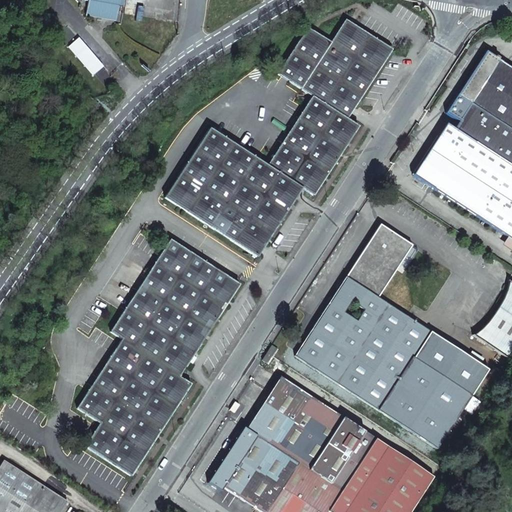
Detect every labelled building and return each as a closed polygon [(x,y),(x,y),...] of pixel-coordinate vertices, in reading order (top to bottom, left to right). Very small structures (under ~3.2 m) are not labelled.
[(209,128),(164,198),(256,258),(268,240),(290,206),(301,189),(313,196),(324,179),(347,143),(358,127),(346,119),(391,50),(345,20),(330,43),(307,28),(277,74),(311,96),(266,166),(209,128)] [(511,69),(485,51),(456,95),(469,103),(453,129),(511,167),(511,69)] [(91,99),(85,106),(93,113),(99,106),(91,99)] [(445,124),(411,175),(511,240),(511,167),(453,129),(445,124)] [(379,223),(344,277),(377,298),(412,245),(379,223)] [(99,423),(84,446),(130,476),(135,470),(157,435),(181,399),(190,384),(179,377),(191,358),(205,336),(228,302),(239,285),(169,240),(109,332),(121,339),(76,408),(99,423)] [(377,298),(344,277),(293,356),(436,449),(471,396),(412,357),(429,331),(377,298)] [(511,350),(511,283),(508,281),(508,282),(506,289),(505,290),(505,292),(503,296),(502,297),(502,298),(501,300),(494,311),(488,319),(487,321),(485,323),(485,324),(479,330),(472,336),(507,359),(511,350)] [(278,350),(271,346),(266,353),(273,357),(278,350)] [(266,353),(261,360),(267,364),(273,357),(266,353)] [(269,365),(277,371),(281,366),(272,361),(269,365)] [(279,377),(245,429),(243,428),(223,458),(305,511),(409,511),(432,476),(279,377)] [(235,402),(229,410),(234,414),(240,405),(235,402)] [(305,511),(223,458),(207,483),(220,491),(222,488),(231,494),(224,505),(235,511),(305,511)] [(3,460),(0,464),(0,511),(59,511),(67,501),(3,460)]
